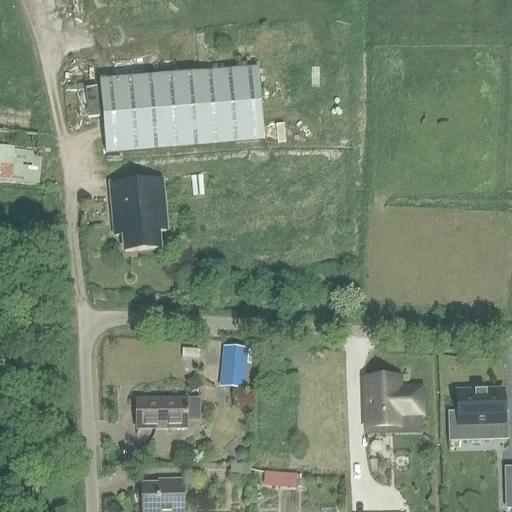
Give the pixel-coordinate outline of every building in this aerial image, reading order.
[(99,83),(105,156),(263,143),(257,70),(99,83)] [(96,89),(85,90),(87,120),(98,119),(96,89)] [(0,184),(40,187),(42,157),(39,157),(40,137),(0,133),(0,184)] [(161,182),(111,187),(115,239),(123,238),(125,255),(160,252),(158,235),(166,234),(161,182)] [(59,245),(51,246),(52,259),(60,258),(59,245)] [(56,289),(68,288),(67,276),(55,277),(56,289)] [(226,350),(223,389),(243,391),(246,351),(226,350)] [(183,351),(182,360),(198,360),(198,351),(183,351)] [(197,377),(186,382),(191,394),(203,388),(197,377)] [(398,378),(365,379),(366,430),(400,429),(399,417),(421,417),(421,389),(399,390),(398,378)] [(457,413),(447,413),(448,444),(449,444),(449,443),(449,438),(487,437),(486,425),(504,424),(503,414),(502,392),(456,394),(457,413)] [(187,401),(136,402),(137,432),(188,431),(187,401)] [(302,487),(302,472),(268,471),(267,486),(302,487)] [(182,511),(182,484),(167,484),(167,487),(141,488),(142,491),(139,491),(136,494),(137,501),(140,504),(142,504),(141,511),(182,511)]
